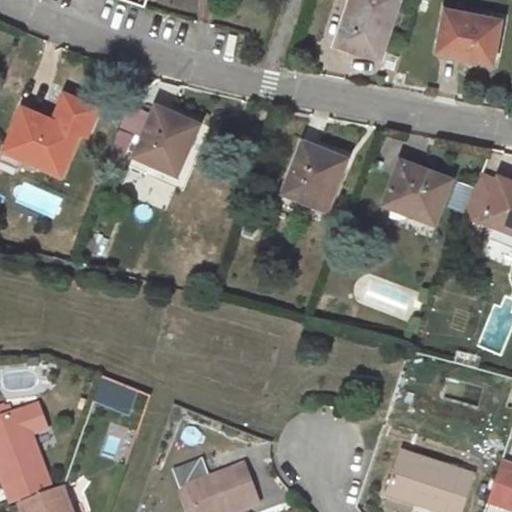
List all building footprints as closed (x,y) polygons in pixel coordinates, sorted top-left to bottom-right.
[(354,0),(340,43),(381,57),(400,0),(354,0)] [(502,19),(447,9),(439,51),(494,61),(502,19)] [(100,107),(66,92),(54,120),(24,107),(7,146),(43,162),(41,165),(62,173),(79,132),(87,136),(100,107)] [(202,124),(159,106),(132,166),(148,173),(153,162),(178,172),(190,143),(193,145),(202,124)] [(349,156),(306,139),(284,193),(324,209),(336,180),(339,181),(349,156)] [(452,180),(402,160),(387,200),(416,211),(415,214),(435,222),(452,180)] [(178,172),(153,162),(151,167),(175,177),(178,172)] [(511,180),(500,176),(499,180),(480,173),(476,186),(464,214),(461,222),(465,224),(461,234),(476,240),(480,229),(511,241),(511,180)] [(464,214),(476,186),(469,183),(457,212),(464,214)] [(464,214),(457,212),(453,223),(460,226),(461,222),(464,214)] [(52,487),(22,411),(0,419),(0,470),(12,502),(52,487)] [(122,462),(130,441),(107,433),(99,454),(122,462)] [(464,511),(476,475),(400,449),(386,492),(416,502),(448,511),(464,511)] [(233,511),(261,502),(247,464),(210,478),(203,458),(172,470),(187,511),(233,511)] [(511,462),(502,459),(488,501),(511,508),(511,462)] [(73,511),(65,487),(64,487),(20,504),(22,511),(73,511)] [(412,511),(416,502),(386,492),(382,505),(402,511),(412,511)]
